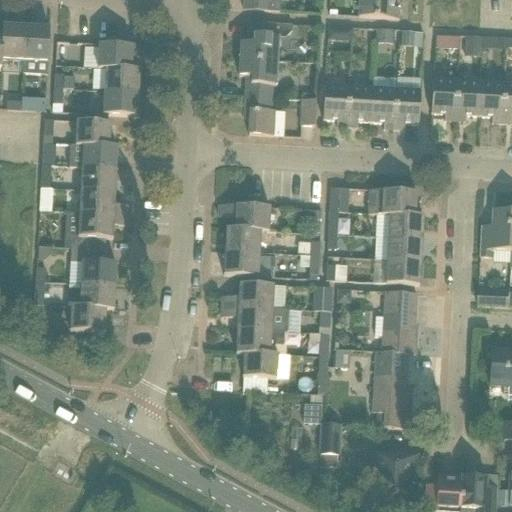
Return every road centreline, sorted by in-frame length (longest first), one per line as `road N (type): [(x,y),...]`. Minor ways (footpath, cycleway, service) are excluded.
road 1 (residential): [(126,444),(174,335),(188,155)]
road 2 (residential): [(467,175),(188,155)]
road 3 (residential): [(188,155),(194,7)]
road 4 (residential): [(462,323),(467,175)]
road 5 (tertiary): [(255,511),(126,444)]
road 6 (tertiary): [(126,444),(0,375)]
road 7 (residential): [(456,451),(462,323)]
